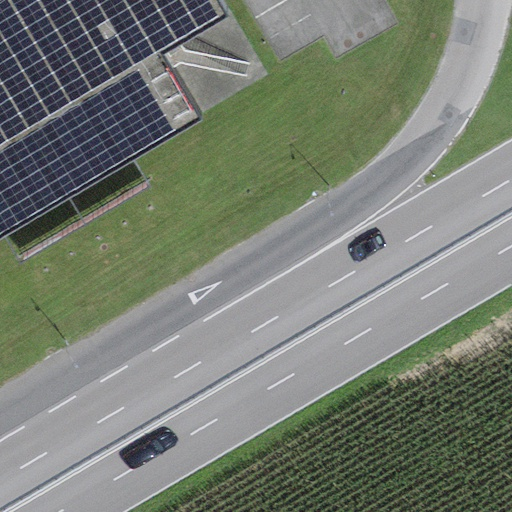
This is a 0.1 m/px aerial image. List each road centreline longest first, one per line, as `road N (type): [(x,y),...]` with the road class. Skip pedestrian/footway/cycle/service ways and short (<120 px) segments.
road 1 (unclassified): [(481,0),(455,93),(397,170),(120,345),(77,424)]
road 2 (primary): [(68,511),(511,252)]
road 3 (primary): [(511,177),(77,424)]
